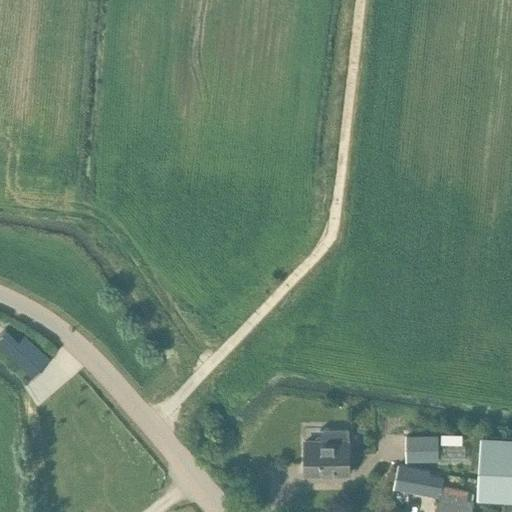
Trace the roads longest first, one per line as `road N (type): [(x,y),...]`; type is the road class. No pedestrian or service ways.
road 1 (track): [(150,426),(327,243),(360,0)]
road 2 (tertiary): [(221,511),(83,350),(0,296)]
